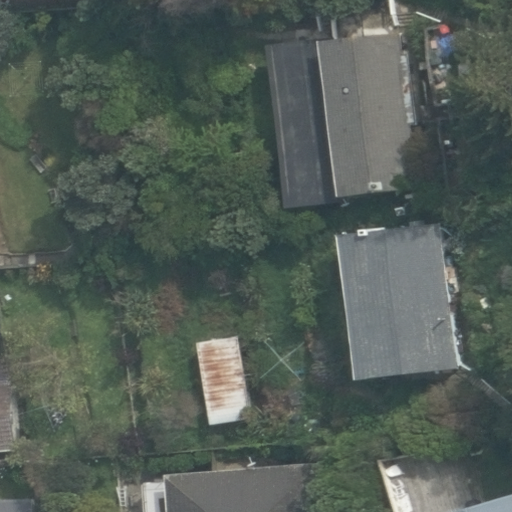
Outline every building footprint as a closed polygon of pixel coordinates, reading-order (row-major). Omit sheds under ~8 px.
[(274,45),(294,208),(360,200),(359,196),(428,188),(420,125),(425,125),(416,52),(410,53),(408,36),(341,44),(341,37),(274,45)] [(355,236),(374,380),(468,368),(461,318),(469,317),(466,296),(457,297),(447,224),(355,236)] [(206,343),(218,424),(256,418),(244,337),(206,343)] [(0,450),(24,448),(17,380),(0,381),(0,450)] [(511,511),(511,423),(392,460),(408,511),(511,511)] [(331,511),(328,461),(182,472),(184,511),(331,511)] [(0,511),(39,511),(39,496),(0,497),(0,511)]
